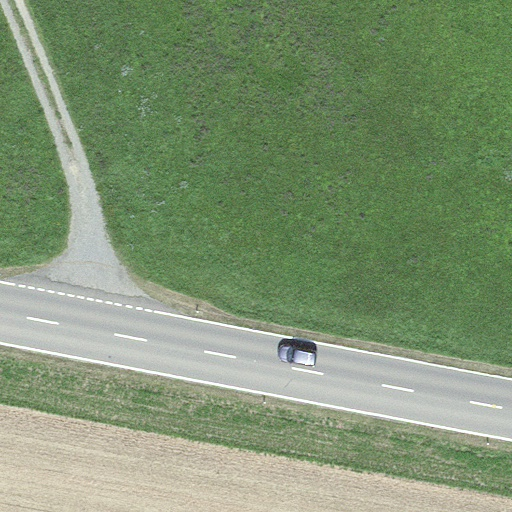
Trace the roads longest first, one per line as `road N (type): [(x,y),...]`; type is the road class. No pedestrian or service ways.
road 1 (secondary): [(511,411),(0,318)]
road 2 (track): [(83,334),(93,247),(68,149),(7,0)]
